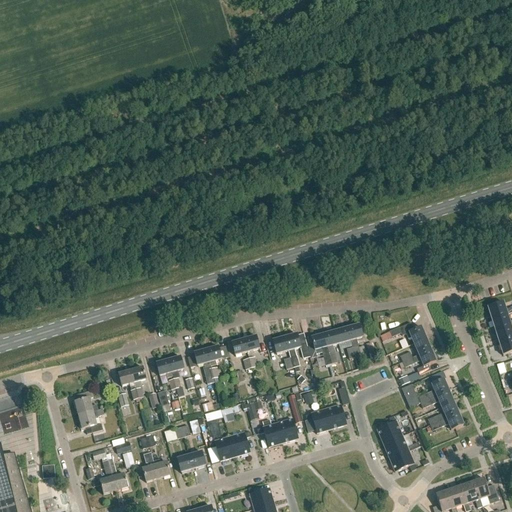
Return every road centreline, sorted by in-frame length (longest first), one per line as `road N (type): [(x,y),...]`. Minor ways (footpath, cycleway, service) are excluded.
road 1 (track): [(0,294),(511,135)]
road 2 (primary): [(0,345),(511,187)]
road 3 (residential): [(45,376),(236,321),(452,293)]
road 4 (residential): [(126,511),(282,467)]
road 5 (residential): [(282,467),(365,443),(403,503)]
road 6 (residential): [(509,438),(452,293)]
road 7 (residential): [(82,511),(45,376)]
road 8 (residential): [(403,503),(440,467),(509,438)]
